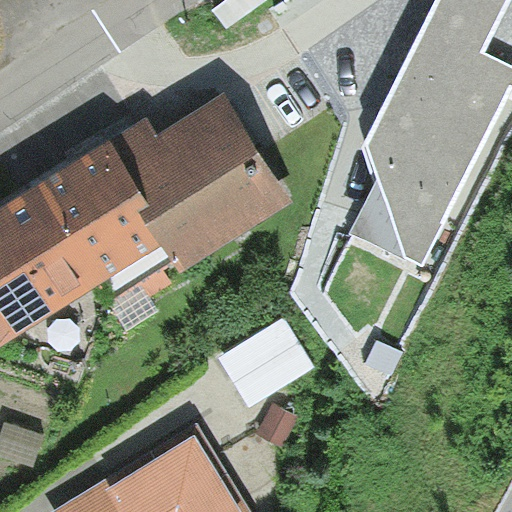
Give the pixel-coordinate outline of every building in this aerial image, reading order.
[(440,0),(389,103),(364,152),(406,254),(424,263),(511,88),(511,68),(481,53),(506,0),(440,0)] [(383,114),(407,55),(338,27),(314,85),(383,114)] [(147,124),(111,146),(154,212),(143,219),(171,262),(180,277),(293,203),(226,101),(160,144),(147,124)] [(111,146),(0,217),(0,352),(104,286),(113,299),(171,262),(143,219),(154,212),(111,146)] [(317,367),(287,318),(219,360),(249,409),(317,367)] [(275,404),(261,436),(286,447),(300,415),(275,404)] [(114,476),(54,511),(248,511),(197,426),(114,476)]
